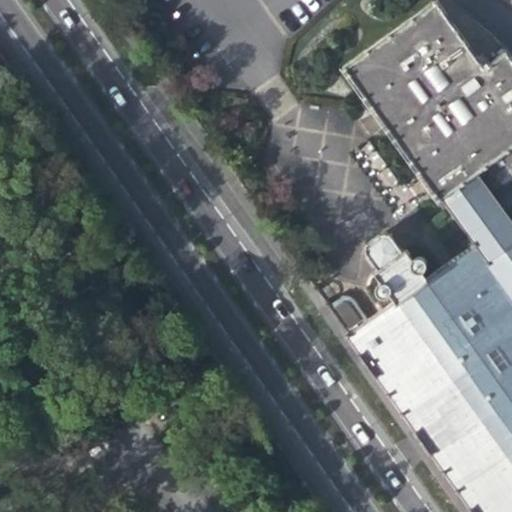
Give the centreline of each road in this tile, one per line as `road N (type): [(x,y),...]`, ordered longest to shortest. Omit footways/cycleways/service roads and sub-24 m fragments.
road 1 (primary): [(414,511),(53,0)]
road 2 (primary): [(7,0),(367,511)]
